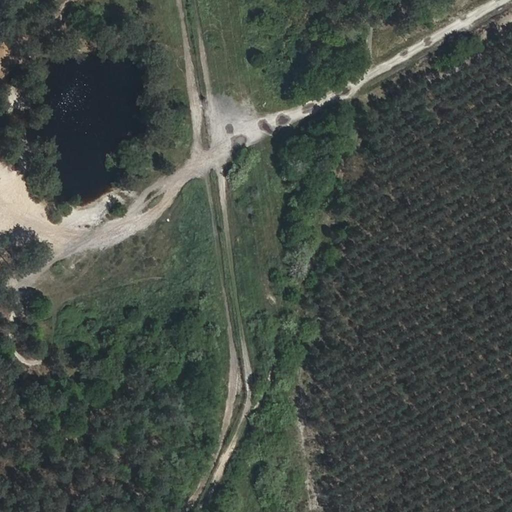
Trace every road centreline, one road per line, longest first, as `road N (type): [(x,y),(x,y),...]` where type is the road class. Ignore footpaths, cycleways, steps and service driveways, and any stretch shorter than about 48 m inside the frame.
road 1 (track): [(0,286),(507,0)]
road 2 (track): [(381,0),(353,124),(271,278),(276,369),(206,511)]
